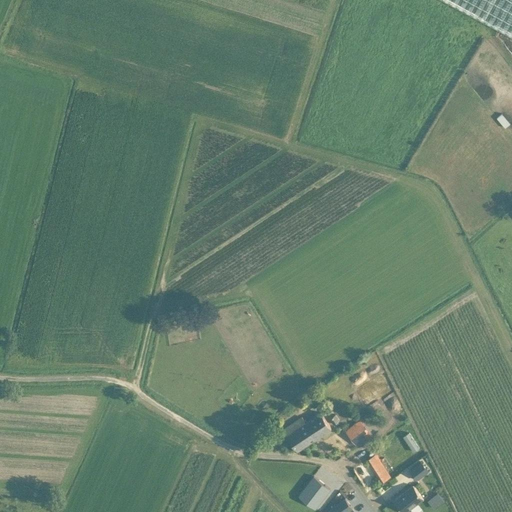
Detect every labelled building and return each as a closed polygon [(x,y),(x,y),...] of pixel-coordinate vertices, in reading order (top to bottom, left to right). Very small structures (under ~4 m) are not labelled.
[(511,0),(447,0),(511,34),(511,0)] [(370,385),(362,391),(373,409),(384,402),(386,404),(397,397),(388,384),(375,392),(370,385)] [(331,428),(326,419),(321,413),(306,423),(302,417),(284,428),(298,450),(328,430),(331,428)] [(333,424),(340,420),(336,413),(329,418),(333,424)] [(363,417),(355,423),(366,438),(378,430),(366,414),(363,417)] [(357,460),(375,490),(395,478),(381,454),(375,458),(371,452),(357,460)] [(421,461),(410,470),(417,479),(428,471),(421,461)] [(314,475),(299,495),(316,507),(331,488),(314,475)] [(414,485),(395,499),(404,511),(405,511),(424,498),(414,485)] [(345,498),(328,510),(329,511),(346,511),(353,507),(345,498)]
